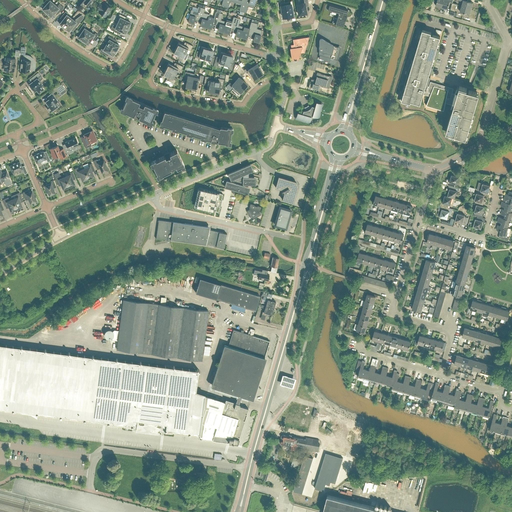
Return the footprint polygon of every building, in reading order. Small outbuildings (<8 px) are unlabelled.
[(44,11),(46,14),(54,4),(50,0),(49,0),(45,0),(44,1),(47,3),(42,9),(44,11)] [(239,11),(242,12),(245,0),(236,0),(235,3),(241,4),(239,11)] [(245,0),(242,12),(246,13),(248,6),(253,8),(255,0),(245,0)] [(297,4),(297,8),(296,8),(297,11),(298,11),(298,15),(300,14),(301,15),(304,15),(304,14),(306,13),(305,7),(308,6),(307,0),(303,0),(304,3),(301,3),(301,2),(297,3),(297,4)] [(443,0),(441,7),(447,9),(449,2),(452,3),(452,0),(443,0)] [(462,1),(461,5),(471,8),(472,2),(465,0),(457,0),(458,0),(462,1)] [(280,3),(283,17),(290,16),(290,17),(294,17),(293,11),(292,11),(290,1),(280,3)] [(57,6),(54,4),(46,14),(48,15),(49,15),(51,17),(56,11),(58,13),(63,7),(59,3),(57,6)] [(99,3),(96,8),(97,8),(100,10),(99,12),(105,16),(107,14),(108,14),(110,11),(109,10),(111,8),(104,4),(103,6),(99,3)] [(343,27),(348,10),(329,5),(327,10),(338,13),(335,24),(343,27)] [(469,14),(471,8),(461,5),(459,11),(469,14)] [(194,20),(197,21),(201,7),(198,6),(196,11),(191,9),(188,21),(193,23),(194,20)] [(200,24),(206,26),(209,14),(204,13),(205,8),(201,7),(197,21),(201,21),(200,24)] [(209,14),(206,26),(211,28),(212,25),(215,26),(220,10),(217,9),(216,12),(216,11),(214,18),(208,16),(209,14)] [(217,29),(223,31),(226,20),(226,21),(221,20),(222,13),(221,13),(222,10),(220,10),(215,26),(218,27),(217,29)] [(61,26),(63,28),(71,18),(67,15),(68,13),(65,11),(61,16),(64,18),(59,24),(62,25),(61,26)] [(120,18),(117,23),(129,28),(130,25),(129,25),(130,22),(124,19),(125,17),(119,14),(118,17),(120,18)] [(74,20),(71,18),(63,28),(66,30),(67,29),(69,31),(73,25),(76,27),(84,17),(81,15),(74,20)] [(230,30),(233,31),(237,18),(233,17),(232,21),(226,20),(223,31),(229,33),(230,30)] [(235,35),(241,36),(244,27),(238,25),(240,19),(237,18),(233,31),(236,32),(235,35)] [(249,28),(244,27),(241,36),(247,38),(247,35),(251,36),(255,20),(252,19),(251,22),(249,28)] [(256,28),(258,24),(259,21),(255,20),(251,36),(254,37),(253,40),(259,41),(262,30),(256,28)] [(84,23),(79,30),(82,32),(78,37),(80,39),(80,40),(82,42),(89,31),(84,28),(86,25),(84,23)] [(127,31),(129,28),(117,23),(116,26),(113,24),(110,29),(117,33),(119,30),(125,33),(126,31),(127,31)] [(432,34),(431,34),(431,32),(422,29),(417,46),(415,45),(414,50),(416,50),(414,58),(412,57),(407,73),(406,77),(408,78),(401,100),(410,103),(411,100),(413,100),(413,101),(420,104),(423,94),(430,96),(426,105),(444,111),(448,89),(434,85),(433,87),(427,86),(440,43),(438,42),(440,36),(433,34),(432,34)] [(94,35),(89,31),(82,42),(85,43),(88,44),(92,38),(94,40),(98,34),(95,33),(94,35)] [(109,39),(106,45),(117,51),(118,48),(117,48),(119,45),(113,42),(114,39),(109,36),(107,38),(109,39)] [(296,59),(297,59),(298,58),(300,51),(304,52),(309,37),(293,39),(293,44),(290,45),(291,48),(290,48),(291,58),(291,59),(292,59),(293,59),(294,59),(294,60),(296,60),(296,59)] [(178,42),(175,48),(185,53),(188,54),(193,46),(185,42),(183,45),(178,42)] [(330,58),(335,59),(338,47),(323,42),(322,48),(319,47),(319,51),(320,51),(318,58),(329,61),(330,58)] [(115,53),(117,51),(106,45),(103,50),(101,49),(99,51),(105,55),(107,52),(113,56),(114,53),(115,53)] [(194,59),(198,60),(198,57),(204,59),(207,48),(201,46),(199,54),(196,53),(194,59)] [(174,52),(173,54),(177,56),(176,59),(184,63),(187,57),(184,56),(185,53),(175,48),(174,51),(174,52)] [(211,57),(213,51),(211,50),(211,49),(207,48),(204,59),(210,60),(209,64),(212,64),(214,58),(211,57)] [(221,52),(219,59),(215,58),(214,65),(217,66),(218,62),(224,64),(227,54),(221,52)] [(230,56),(231,55),(227,54),(224,64),(229,66),(228,69),(232,70),(234,64),(230,63),(232,56),(230,56)] [(29,69),(34,69),(34,68),(34,67),(34,65),(34,64),(34,63),(34,62),(33,61),(33,60),(32,59),(31,58),(30,57),(29,57),(29,56),(28,56),(27,56),(26,55),(24,55),(24,60),(22,60),(21,70),(23,71),(26,72),(26,71),(29,71),(29,69)] [(4,70),(5,70),(6,71),(9,71),(14,71),(15,59),(5,58),(4,70)] [(168,63),(165,68),(175,73),(178,68),(181,70),(183,66),(175,62),(173,65),(168,63)] [(257,64),(252,67),(257,76),(261,74),(261,73),(262,72),(263,71),(261,68),(260,69),(257,64)] [(245,72),(247,71),(252,80),(257,76),(252,67),(249,69),(247,67),(243,70),(240,65),(238,68),(243,74),(245,72)] [(176,80),(175,80),(176,78),(173,77),(175,73),(165,68),(164,72),(163,74),(167,76),(166,79),(174,83),(176,80)] [(187,87),(191,88),(194,74),(185,71),(183,78),(187,79),(185,85),(187,86),(187,87)] [(34,81),(29,84),(34,91),(36,90),(39,93),(43,89),(41,86),(43,85),(39,80),(42,78),(38,73),(31,78),(34,81)] [(309,84),(308,88),(312,89),(313,88),(319,90),(320,85),(328,88),(332,77),(317,73),(315,81),(313,80),(311,81),(310,84),(309,84)] [(194,74),(191,88),(197,89),(199,82),(202,82),(203,76),(200,75),(199,78),(193,77),(194,74)] [(206,91),(212,92),(214,81),(208,80),(209,77),(205,76),(204,83),(207,83),(206,91)] [(239,77),(235,81),(243,89),(246,85),(245,85),(246,83),(239,77)] [(224,79),(220,78),(218,78),(217,81),(214,81),(212,92),(216,92),(218,92),(219,85),(223,86),(224,79)] [(232,84),(230,82),(228,84),(235,90),(234,91),(237,94),(238,92),(239,93),(243,89),(235,81),(232,84)] [(56,88),(59,92),(65,89),(61,84),(56,88)] [(457,94),(448,91),(445,103),(455,106),(453,113),(451,113),(446,131),(455,134),(455,133),(457,134),(457,135),(466,137),(475,106),(473,106),(477,92),(459,87),(457,94)] [(48,105),(46,107),(49,112),(51,110),(52,111),(54,109),(57,106),(55,103),(57,101),(52,93),(48,97),(49,99),(45,101),(48,105)] [(152,119),(155,113),(154,112),(155,109),(144,104),(142,107),(138,106),(140,102),(129,97),(127,101),(126,100),(122,108),(124,108),(122,112),(133,116),(134,115),(136,116),(139,117),(138,118),(138,119),(149,123),(150,120),(152,121),(152,120),(152,119)] [(303,110),(302,114),(297,113),(296,118),(309,122),(309,121),(310,121),(312,121),(313,121),(314,120),(315,119),(316,118),(317,117),(321,104),(316,102),(315,107),(311,106),(310,107),(308,105),(307,106),(306,106),(305,107),(304,107),(305,110),(304,110),(303,110)] [(218,140),(217,142),(228,144),(228,140),(230,141),(231,132),(229,132),(230,128),(220,127),(219,131),(168,114),(168,112),(164,111),(163,115),(160,123),(164,124),(163,126),(171,128),(172,127),(178,129),(177,130),(186,133),(186,131),(192,133),(192,135),(200,137),(200,136),(207,138),(206,139),(207,139),(210,141),(211,139),(216,140),(218,140)] [(86,140),(82,141),(85,148),(91,146),(90,143),(96,140),(92,130),(84,134),(86,140)] [(73,151),(79,148),(78,145),(79,145),(76,138),(65,142),(68,147),(64,149),(67,154),(73,151)] [(52,153),(51,153),(53,158),(59,155),(60,159),(66,156),(63,148),(59,150),(58,145),(50,149),(52,153)] [(165,157),(164,156),(152,161),(154,165),(153,165),(153,166),(156,173),(158,172),(159,175),(171,170),(170,167),(174,165),(176,168),(180,166),(180,165),(183,164),(176,150),(169,153),(170,155),(168,156),(165,157)] [(43,152),(33,156),(37,163),(46,159),(47,162),(50,161),(48,155),(45,156),(43,152)] [(97,159),(93,161),(97,168),(100,167),(102,172),(103,171),(104,172),(108,171),(106,167),(107,167),(106,162),(104,163),(103,160),(98,163),(97,159)] [(19,162),(10,166),(13,173),(22,169),(24,174),(27,173),(24,165),(21,166),(19,162)] [(89,166),(84,169),(88,179),(92,177),(92,176),(93,175),(91,170),(94,169),(92,163),(88,165),(89,166)] [(227,181),(225,187),(246,193),(248,187),(244,186),(244,184),(254,184),(254,177),(248,177),(248,174),(248,172),(252,171),(249,165),(249,164),(229,173),(232,179),(234,178),(234,183),(227,181)] [(77,167),(74,169),(77,176),(80,175),(83,180),(84,179),(84,181),(88,179),(84,169),(79,171),(77,167)] [(0,170),(0,169),(0,181),(4,180),(4,179),(9,177),(6,171),(2,173),(0,170)] [(55,177),(58,185),(59,184),(61,183),(63,188),(65,188),(65,189),(68,188),(69,187),(65,177),(64,177),(62,178),(61,178),(60,175),(59,172),(54,174),(55,177)] [(70,175),(65,177),(69,187),(73,186),(72,184),(74,184),(72,179),(75,177),(72,172),(69,173),(70,175)] [(446,181),(447,182),(446,185),(448,185),(455,187),(455,184),(457,184),(459,176),(451,174),(450,180),(446,179),(446,181)] [(294,181),(278,177),(275,187),(283,189),(284,192),(282,200),(293,203),(297,187),(297,186),(297,185),(297,184),(297,183),(296,183),(296,182),(295,182),(294,181)] [(50,183),(45,185),(48,192),(47,192),(48,196),(54,194),(53,193),(55,192),(52,187),(55,186),(53,180),(50,181),(50,183)] [(478,187),(481,188),(480,191),(481,191),(480,194),(484,195),(488,196),(489,193),(491,194),(492,191),(488,190),(490,185),(482,183),(480,182),(478,183),(479,185),(478,187)] [(449,191),(447,196),(452,198),(454,198),(457,191),(459,191),(460,188),(457,187),(456,187),(455,187),(448,185),(448,188),(446,187),(445,190),(449,191)] [(196,207),(218,212),(223,194),(219,193),(200,188),(196,207)] [(28,190),(22,192),(25,199),(28,197),(30,203),(32,202),(32,203),(37,201),(36,197),(35,197),(32,191),(29,192),(28,190)] [(504,198),(503,201),(507,202),(511,203),(511,204),(511,203),(511,191),(510,195),(505,193),(504,198)] [(16,198),(12,199),(17,210),(21,208),(20,207),(22,206),(20,201),(23,200),(19,192),(14,195),(16,198)] [(475,201),(474,204),(476,204),(482,206),(483,203),(485,203),(486,201),(482,200),(484,195),(480,194),(476,193),(474,200),(475,201)] [(373,204),(379,205),(381,197),(375,195),(373,204)] [(441,202),(440,205),(441,206),(448,208),(448,207),(448,205),(450,205),(452,198),(447,196),(444,195),(443,200),(440,199),(439,202),(441,202)] [(8,197),(3,200),(6,207),(9,206),(11,211),(12,210),(13,211),(17,210),(12,199),(9,201),(8,197)] [(379,205),(385,207),(387,199),(381,197),(379,205)] [(385,207),(391,209),(394,201),(387,199),(385,207)] [(391,209),(391,211),(397,213),(400,202),(394,201),(391,209)] [(504,207),(503,210),(504,210),(511,212),(511,208),(511,204),(511,203),(507,202),(503,201),(502,201),(500,206),(504,207)] [(397,213),(397,211),(403,212),(406,204),(400,202),(397,213)] [(259,211),(261,207),(257,205),(257,206),(254,205),(250,203),(249,208),(249,209),(246,210),(251,219),(254,218),(260,215),(259,211)] [(412,206),(406,204),(403,212),(409,214),(412,206)] [(474,215),(477,216),(483,217),(482,217),(483,215),(485,215),(485,212),(482,212),(484,206),(482,206),(476,204),(474,212),(475,212),(474,215)] [(449,208),(448,207),(448,208),(441,206),(440,208),(438,208),(437,210),(441,211),(439,217),(447,219),(449,211),(448,211),(449,208)] [(291,210),(280,207),(275,225),(285,228),(291,210)] [(504,215),(503,218),(509,220),(511,221),(511,217),(511,212),(504,210),(503,210),(502,209),(500,214),(504,215)] [(457,213),(455,220),(460,222),(459,225),(461,226),(462,224),(465,225),(467,217),(464,216),(465,215),(457,213)] [(485,218),(483,217),(477,216),(476,219),(475,218),(473,226),(481,228),(482,223),(485,224),(486,222),(484,221),(485,218)] [(501,222),(500,225),(508,228),(509,224),(507,224),(509,220),(503,218),(498,217),(497,221),(501,222)] [(156,239),(171,239),(176,222),(158,220),(156,239)] [(171,239),(189,240),(193,224),(176,222),(171,239)] [(189,240),(206,244),(209,229),(198,227),(198,225),(193,224),(189,240)] [(364,232),(371,234),(373,225),(367,224),(364,232)] [(499,234),(506,236),(507,236),(507,233),(506,232),(508,228),(500,225),(498,224),(496,229),(500,231),(499,234)] [(371,234),(377,236),(379,227),(373,225),(371,234)] [(377,236),(383,237),(385,229),(379,227),(377,236)] [(223,248),(226,233),(209,229),(206,244),(223,248)] [(383,237),(389,239),(391,231),(385,229),(383,237)] [(389,239),(395,241),(398,233),(391,231),(389,239)] [(404,234),(398,233),(395,241),(401,243),(404,234)] [(426,242),(433,244),(435,235),(429,233),(426,242)] [(433,244),(439,246),(441,237),(435,235),(433,244)] [(439,246),(445,248),(447,238),(441,237),(439,246)] [(454,240),(447,238),(445,248),(451,249),(454,240)] [(466,245),(464,251),(475,254),(475,252),(474,252),(475,248),(466,245)] [(464,251),(462,257),(472,260),(473,256),(474,257),(475,254),(464,251)] [(356,261),(362,262),(365,254),(359,252),(356,261)] [(362,262),(368,264),(371,256),(365,254),(362,262)] [(368,264),(374,266),(377,257),(371,256),(368,264)] [(374,266),(380,268),(383,259),(377,257),(374,266)] [(462,257),(461,263),(471,266),(472,264),(470,264),(472,260),(462,257)] [(380,268),(387,269),(389,261),(383,259),(380,268)] [(423,263),(422,265),(433,268),(435,262),(426,259),(425,263),(423,263)] [(395,263),(389,261),(387,269),(393,271),(395,263)] [(461,263),(459,269),(468,272),(469,268),(471,269),(471,266),(461,263)] [(423,268),(422,272),(431,274),(433,268),(422,265),(422,268),(423,268)] [(253,274),(259,275),(258,278),(267,280),(269,275),(261,273),(262,269),(255,268),(253,274)] [(459,269),(457,275),(468,279),(468,276),(467,276),(468,272),(459,269)] [(420,275),(419,277),(430,280),(431,274),(422,272),(421,275),(420,275)] [(457,275),(455,282),(464,284),(466,280),(467,281),(468,279),(457,275)] [(200,277),(195,292),(255,310),(260,296),(200,277)] [(420,280),(419,284),(428,287),(428,286),(430,280),(419,277),(418,280),(420,280)] [(455,282),(454,288),(464,291),(465,288),(463,288),(464,284),(455,282)] [(416,287),(415,290),(426,293),(426,292),(429,293),(431,287),(428,286),(428,287),(419,284),(418,288),(416,287)] [(452,294),(456,295),(461,296),(462,293),(464,293),(464,291),(454,288),(452,294)] [(416,292),(415,296),(424,299),(426,293),(415,290),(415,292),(416,292)] [(267,301),(265,306),(274,308),(275,302),(270,300),(272,294),(262,291),(261,295),(267,297),(266,301),(267,301)] [(367,294),(365,300),(373,302),(375,296),(367,294)] [(413,299),(412,302),(422,305),(424,299),(415,296),(414,300),(413,299)] [(472,309),(476,311),(479,300),(477,299),(476,301),(472,300),(470,306),(468,306),(466,313),(471,314),(472,309)] [(208,310),(123,300),(117,349),(202,360),(208,310)] [(365,300),(363,306),(372,308),(373,302),(365,300)] [(476,311),(482,312),(485,303),(481,302),(481,301),(479,300),(476,311)] [(421,311),(422,305),(412,302),(411,304),(413,304),(412,308),(421,311)] [(482,312),(488,314),(491,304),(489,303),(489,304),(485,303),(482,312)] [(488,314),(494,316),(497,307),(493,306),(494,304),(491,304),(488,314)] [(265,317),(266,315),(267,313),(272,314),(274,308),(265,306),(261,305),(261,307),(265,308),(264,312),(262,311),(262,314),(261,316),(265,317)] [(363,306),(362,312),(370,314),(372,308),(363,306)] [(494,316),(500,318),(503,307),(501,306),(501,308),(497,307),(494,316)] [(506,308),(503,307),(500,318),(507,319),(509,310),(505,309),(506,308)] [(362,312),(360,318),(368,320),(370,314),(362,312)] [(360,318),(358,324),(366,326),(368,320),(360,318)] [(358,324),(356,330),(365,333),(366,326),(358,324)] [(70,341),(72,327),(61,325),(59,337),(63,337),(62,341),(70,341)] [(88,335),(87,325),(79,325),(80,343),(85,343),(85,335),(88,335)] [(462,336),(468,338),(471,328),(469,327),(468,329),(465,327),(462,336)] [(468,338),(474,340),(477,331),(473,330),(473,328),(471,328),(468,338)] [(118,340),(119,330),(114,330),(112,331),(112,330),(111,330),(110,330),(110,329),(109,329),(108,329),(107,330),(106,330),(105,331),(105,332),(104,333),(104,334),(104,335),(105,336),(105,337),(106,338),(107,338),(108,339),(109,339),(110,339),(110,338),(111,338),(112,338),(113,339),(118,340)] [(241,330),(240,332),(233,329),(228,346),(224,344),(211,384),(251,397),(269,341),(243,332),(243,330),(241,330)] [(374,342),(377,343),(378,341),(380,333),(374,331),(372,339),(375,340),(374,342)] [(474,340),(480,342),(483,331),(481,331),(481,332),(477,331),(474,340)] [(480,342),(487,343),(489,334),(485,333),(486,332),(483,331),(480,342)] [(384,343),(386,334),(380,333),(378,341),(377,343),(383,345),(384,343)] [(384,343),(390,344),(392,336),(386,334),(384,343)] [(487,343),(493,345),(496,335),(493,334),(493,336),(489,334),(487,343)] [(417,343),(423,345),(426,337),(419,335),(418,338),(416,337),(415,344),(417,344),(417,343)] [(498,335),(496,335),(493,345),(499,347),(502,338),(498,337),(498,335)] [(395,348),(396,346),(398,338),(392,336),(390,344),(390,346),(395,348)] [(423,345),(429,347),(432,338),(426,337),(423,345)] [(396,346),(402,348),(404,340),(398,338),(396,346)] [(438,340),(432,338),(429,347),(435,349),(438,340)] [(402,348),(408,350),(411,341),(404,340),(402,348)] [(444,342),(438,340),(435,349),(441,350),(444,342)] [(195,386),(196,380),(197,380),(197,379),(196,379),(197,371),(199,372),(199,370),(198,370),(198,369),(197,369),(197,371),(189,370),(189,369),(188,369),(188,370),(182,369),(182,368),(181,369),(174,368),(174,366),(173,366),(173,368),(165,367),(165,366),(157,365),(156,365),(149,364),(148,364),(141,363),(141,362),(140,362),(139,363),(132,362),(132,361),(131,361),(131,362),(125,361),(124,360),(124,361),(117,360),(117,359),(116,358),(116,360),(108,359),(108,358),(107,359),(101,358),(101,357),(101,358),(93,357),(93,355),(92,355),(92,357),(84,356),(84,355),(84,356),(78,355),(78,354),(77,354),(77,355),(69,354),(70,352),(68,352),(68,354),(61,353),(61,352),(60,352),(60,353),(54,352),(54,351),(53,351),(53,352),(46,351),(46,349),(44,349),(44,351),(37,350),(37,349),(36,349),(36,350),(30,349),(30,348),(29,348),(29,349),(22,348),(22,346),(21,346),(20,348),(13,347),(13,346),(12,346),(6,346),(6,345),(5,345),(5,346),(0,344),(0,407),(4,408),(4,409),(5,409),(5,408),(13,409),(12,411),(14,411),(14,409),(21,410),(21,411),(22,411),(22,410),(28,411),(28,412),(29,412),(29,411),(36,412),(36,414),(37,414),(38,412),(45,413),(45,414),(46,414),(46,413),(52,414),(52,415),(53,415),(53,414),(60,415),(60,417),(61,417),(61,416),(69,417),(70,417),(76,417),(76,418),(76,417),(84,418),(84,420),(85,420),(85,419),(93,420),(92,420),(93,420),(99,421),(100,421),(108,422),(107,423),(109,423),(109,422),(116,423),(117,424),(117,423),(123,424),(124,424),(131,425),(131,426),(132,426),(133,426),(136,426),(136,430),(145,431),(151,432),(161,433),(161,430),(165,430),(164,431),(166,431),(166,429),(173,430),(173,431),(174,431),(174,430),(180,431),(180,432),(181,432),(181,431),(188,432),(188,434),(190,434),(190,432),(197,433),(197,434),(198,434),(198,433),(199,434),(199,438),(201,438),(212,440),(212,439),(214,440),(228,442),(229,442),(229,441),(231,442),(232,442),(237,443),(239,438),(238,438),(248,408),(247,408),(239,405),(225,401),(195,391),(195,386),(196,387),(196,386),(195,386)] [(454,364),(460,365),(463,355),(461,354),(460,356),(457,355),(454,364)] [(460,365),(464,366),(463,369),(465,370),(466,367),(469,358),(465,357),(465,356),(463,355),(460,365)] [(466,367),(472,369),(475,358),(473,358),(473,359),(469,358),(466,367)] [(472,369),(479,371),(481,362),(477,361),(478,359),(475,358),(472,369)] [(357,376),(363,378),(366,369),(363,368),(365,361),(362,360),(362,361),(358,360),(354,373),(358,374),(357,376)] [(479,371),(485,372),(488,362),(485,361),(485,363),(481,362),(479,371)] [(492,370),(494,365),(490,364),(490,362),(488,362),(485,372),(491,374),(494,374),(495,370),(492,370)] [(363,378),(369,379),(374,363),(371,363),(369,370),(366,369),(363,378)] [(369,379),(375,381),(378,373),(375,372),(377,364),(374,363),(369,379)] [(375,381),(381,383),(386,367),(383,366),(381,373),(378,373),(375,381)] [(381,383),(387,385),(389,376),(386,375),(388,368),(386,367),(381,383)] [(392,377),(389,376),(387,385),(392,386),(393,386),(397,372),(397,370),(394,369),(392,377)] [(392,389),(398,390),(400,382),(397,381),(399,373),(397,372),(393,386),(392,386),(392,389)] [(398,390),(404,392),(408,376),(405,375),(403,383),(400,382),(398,390)] [(404,392),(409,394),(412,385),(409,384),(411,377),(408,376),(404,392)] [(278,386),(292,390),(295,381),(281,377),(278,386)] [(409,394),(415,395),(420,379),(417,378),(415,386),(412,385),(409,394)] [(415,395),(421,397),(424,389),(420,388),(422,380),(420,379),(415,395)] [(431,397),(437,399),(440,391),(437,390),(439,382),(436,381),(431,397)] [(426,389),(424,389),(421,397),(427,399),(431,383),(428,382),(426,389)] [(437,399),(443,401),(448,385),(445,384),(443,392),(440,391),(437,399)] [(443,401),(449,403),(451,394),(448,393),(450,386),(448,385),(443,401)] [(449,403),(448,405),(454,407),(454,404),(458,390),(459,388),(456,387),(454,395),(451,394),(449,403)] [(461,391),(458,390),(454,404),(454,407),(460,408),(462,400),(459,399),(461,391)] [(460,408),(465,410),(470,394),(467,393),(465,401),(462,400),(460,408)] [(465,410),(471,412),(474,403),(471,402),(473,395),(470,394),(465,410)] [(471,412),(477,413),(482,397),(479,397),(477,404),(474,403),(471,412)] [(477,413),(483,415),(485,407),(482,406),(484,398),(482,397),(477,413)] [(320,404),(300,400),(296,424),(315,428),(314,434),(334,438),(338,419),(318,416),(320,404)] [(488,407),(485,407),(483,415),(489,417),(493,401),(491,400),(488,407)] [(326,405),(325,412),(338,414),(338,410),(332,409),(333,406),(326,405)] [(489,429),(495,431),(498,423),(495,422),(497,414),(494,413),(489,429)] [(495,431),(501,433),(506,417),(503,416),(501,424),(498,423),(495,431)] [(501,433),(507,435),(509,426),(506,425),(508,418),(506,417),(501,433)] [(304,449),(310,450),(316,451),(317,450),(318,450),(320,444),(318,444),(319,439),(306,437),(305,439),(282,435),(282,438),(283,438),(283,440),(281,439),(281,440),(297,443),(297,444),(304,445),(304,449)] [(281,444),(290,445),(290,448),(296,449),(296,447),(300,448),(299,450),(301,450),(300,453),(303,454),(304,449),(304,445),(297,444),(297,443),(281,440),(281,444)] [(343,458),(325,452),(314,488),(323,491),(326,483),(329,484),(330,481),(335,483),(343,458)] [(293,457),(291,465),(298,467),(300,459),(293,457)] [(276,464),(281,471),(286,468),(285,466),(281,461),(276,464)] [(392,511),(391,511),(327,495),(322,511),(392,511)]
